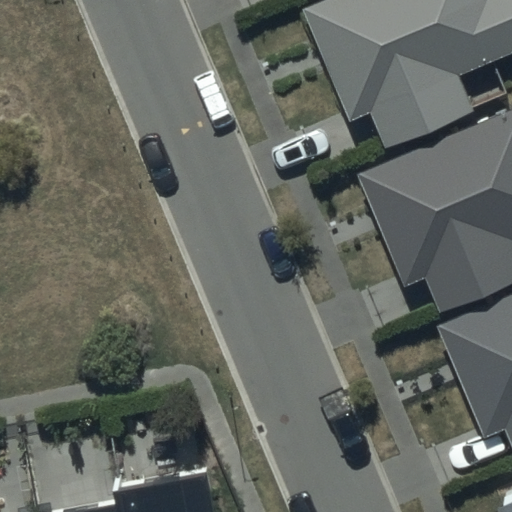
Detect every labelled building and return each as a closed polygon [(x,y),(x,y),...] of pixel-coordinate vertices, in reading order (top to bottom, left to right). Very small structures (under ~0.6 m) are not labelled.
[(511,0),(333,0),(306,12),(354,122),(368,116),(385,154),(477,114),(461,78),(511,55),(511,0)] [(511,109),(357,174),(406,290),(425,282),(439,315),(511,284),(511,243),(511,241),(511,240),(511,109)] [(511,300),(441,331),(457,367),(487,438),(503,431),(506,439),(511,452),(511,300)] [(234,511),(228,474),(137,491),(137,492),(140,509),(123,511),(234,511)] [(511,511),(511,488),(498,494),(505,511),(511,511)]
